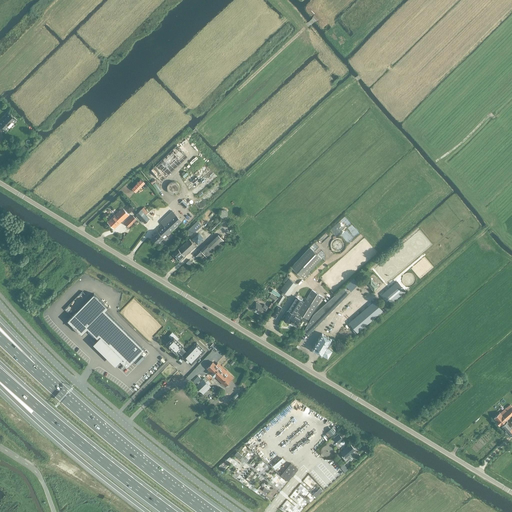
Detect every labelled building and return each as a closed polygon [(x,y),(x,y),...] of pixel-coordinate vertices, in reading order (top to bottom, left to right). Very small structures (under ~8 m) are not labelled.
[(0,124),(7,131),(17,120),(8,112),(5,115),(6,116),(4,118),(3,117),(0,120),(0,124)] [(175,147),(166,157),(167,158),(166,159),(175,167),(186,154),(178,147),(177,149),(175,147)] [(196,176),(184,185),(187,189),(208,174),(204,168),(197,173),(200,177),(197,179),(196,176)] [(135,192),(144,183),(141,179),(131,189),(135,192)] [(174,181),(173,181),(173,180),(172,181),(170,181),(169,182),(168,182),(168,183),(167,184),(167,185),(167,186),(167,188),(167,189),(167,190),(168,191),(169,192),(170,192),(171,193),(172,193),(173,193),(174,193),(175,193),(176,192),(177,191),(178,190),(179,189),(179,188),(179,187),(179,186),(179,185),(178,184),(178,183),(177,182),(176,181),(175,181),(174,181)] [(128,203),(123,208),(128,213),(134,208),(128,203)] [(136,214),(148,227),(153,223),(146,215),(148,213),(143,207),(136,214)] [(114,229),(129,215),(122,208),(107,222),(114,229)] [(227,211),(227,210),(226,210),(225,209),(224,209),(223,209),(222,209),(222,210),(221,210),(220,211),(220,212),(219,213),(219,214),(220,214),(220,215),(220,216),(221,217),(222,217),(223,217),(223,218),(224,217),(225,217),(226,217),(227,216),(227,215),(228,214),(228,213),(227,212),(227,211)] [(157,232),(152,237),(154,240),(154,241),(155,242),(156,242),(157,243),(160,240),(163,243),(166,241),(165,240),(166,240),(164,238),(181,221),(171,212),(160,223),(162,226),(156,231),(157,232)] [(130,229),(138,221),(133,216),(125,224),(130,229)] [(220,220),(210,229),(212,231),(221,222),(220,220)] [(190,236),(201,226),(197,222),(187,231),(190,236)] [(198,234),(191,239),(197,247),(204,242),(198,234)] [(199,250),(194,254),(198,259),(204,254),(206,257),(224,240),(219,235),(201,252),(199,250)] [(179,248),(173,254),(179,261),(186,255),(186,254),(195,245),(190,240),(191,240),(190,239),(191,239),(190,238),(180,248),(179,248)] [(341,243),(333,245),(335,253),(343,251),(341,243)] [(310,247),(291,267),(304,278),(310,272),(309,271),(322,258),(310,247)] [(283,291),(276,302),(280,304),(284,297),(284,296),(286,294),(287,295),(296,284),(289,278),(280,289),(283,291)] [(374,290),(378,286),(371,278),(366,282),(374,290)] [(349,294),(344,288),(312,316),(304,331),(308,334),(349,294)] [(308,319),(322,296),(311,290),(297,313),(308,319)] [(108,307),(94,293),(90,297),(72,315),(68,319),(82,333),(88,327),(99,338),(95,342),(116,364),(121,360),(127,366),(145,348),(106,309),(108,307)] [(271,293),(269,297),(273,299),(272,301),(274,303),(277,298),(271,293)] [(390,299),(393,303),(400,297),(396,293),(390,299)] [(295,297),(282,318),(290,323),(290,322),(295,315),(304,298),(297,294),(295,297)] [(266,310),(268,307),(264,305),(263,306),(256,301),(252,308),(259,314),(263,308),(266,310)] [(362,310),(358,308),(349,302),(347,306),(340,318),(345,322),(347,323),(349,320),(350,320),(350,321),(355,323),(360,315),(364,318),(367,313),(368,311),(363,308),(362,310)] [(277,305),(270,315),(275,318),(282,308),(277,305)] [(302,320),(295,315),(290,322),(294,324),(298,327),(302,320)] [(336,337),(345,322),(340,318),(330,334),(325,331),(323,334),(322,334),(312,350),(322,355),(322,354),(323,353),(328,345),(331,347),(331,346),(334,341),(336,342),(338,339),(336,337)] [(183,345),(174,336),(167,344),(176,353),(178,351),(183,356),(187,352),(181,347),(183,345)] [(182,357),(191,365),(205,351),(196,342),(187,352),(183,356),(182,357)] [(322,354),(328,358),(330,354),(332,355),(336,349),(331,346),(331,347),(328,345),(323,353),(322,354)] [(214,361),(208,368),(222,382),(226,385),(231,380),(232,379),(234,376),(219,362),(217,364),(214,361)] [(206,378),(204,380),(204,379),(196,386),(204,394),(211,386),(209,384),(206,381),(207,380),(206,378)] [(496,420),(495,421),(499,425),(504,421),(506,422),(507,421),(508,420),(507,419),(511,414),(511,402),(500,413),(499,413),(494,418),(496,420)] [(511,431),(511,426),(507,421),(506,422),(502,426),(509,434),(511,431)] [(343,439),(339,434),(334,438),(338,443),(343,439)] [(359,445),(353,438),(350,441),(356,447),(359,445)] [(355,449),(350,444),(341,452),(343,455),(342,456),(345,460),(351,455),(349,454),(355,449)] [(232,475),(246,488),(248,486),(251,483),(253,485),(254,482),(252,481),(249,475),(245,477),(243,476),(248,471),(247,470),(250,466),(240,457),(237,461),(242,468),(238,465),(236,462),(234,460),(236,463),(233,464),(229,469),(232,472),(236,467),(237,469),(235,473),(234,473),(232,475)] [(291,463),(281,475),(288,481),(298,469),(291,463)] [(253,476),(255,472),(259,474),(261,470),(255,467),(253,471),(251,471),(249,474),(253,476)] [(261,479),(256,490),(251,488),(249,493),(266,500),(269,492),(274,494),(276,488),(273,487),(273,488),(268,486),(270,481),(262,477),(262,476),(260,475),(259,478),(261,479)]
